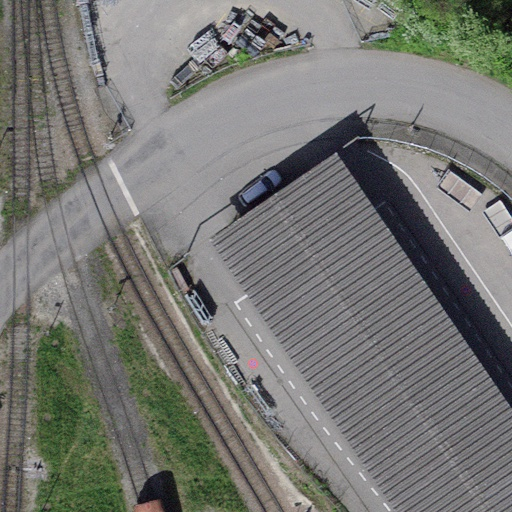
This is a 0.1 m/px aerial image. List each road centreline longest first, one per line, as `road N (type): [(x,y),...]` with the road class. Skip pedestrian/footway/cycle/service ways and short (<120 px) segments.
road 1 (residential): [(126,183),(232,114),(323,86),(419,89),(466,100),(511,126)]
road 2 (residential): [(126,183),(0,288)]
